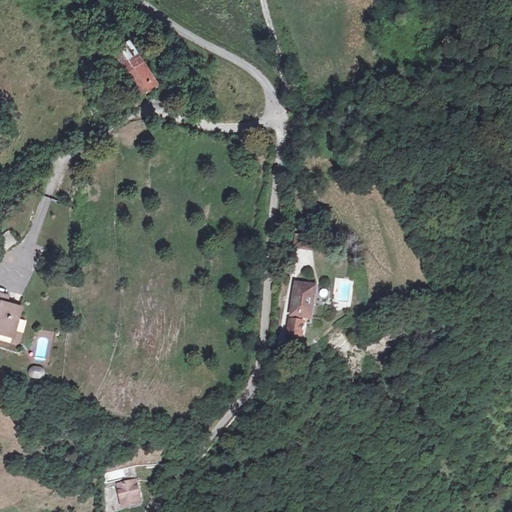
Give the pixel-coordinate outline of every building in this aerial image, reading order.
[(111,53),(138,95),(154,85),(151,81),(153,80),(129,41),(111,53)] [(257,152),(246,149),(242,160),(253,164),(257,152)] [(10,230),(0,237),(0,242),(7,251),(19,242),(10,230)] [(310,242),(311,238),(298,235),(297,242),(296,249),(309,251),(310,242)] [(318,287),(297,284),(292,316),(295,317),(295,322),(291,321),(289,335),(302,337),(304,324),(301,324),(302,318),(312,320),(318,287)] [(20,309),(6,305),(0,303),(0,301),(2,296),(0,295),(0,334),(1,329),(12,332),(14,332),(20,309)] [(8,298),(2,296),(0,301),(0,303),(6,305),(8,298)] [(13,338),(14,332),(12,332),(1,329),(0,334),(11,337),(13,338)] [(46,379),(45,367),(30,369),(31,380),(46,379)] [(138,488),(120,492),(124,506),(141,502),(138,488)]
